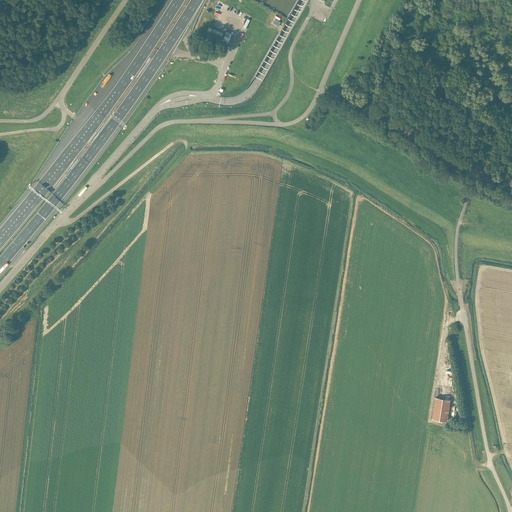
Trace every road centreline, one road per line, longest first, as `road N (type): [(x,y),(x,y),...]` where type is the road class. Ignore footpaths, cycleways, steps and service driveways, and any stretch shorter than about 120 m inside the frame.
road 1 (track): [(184,141),(261,141),(356,179),(439,233),(458,288)]
road 2 (residential): [(510,511),(486,448),(456,277),(456,232),(470,187)]
road 3 (motorway): [(0,264),(116,119),(196,0)]
road 4 (motorway): [(178,0),(89,130),(0,238)]
road 5 (unclassified): [(0,287),(158,108)]
road 6 (track): [(56,222),(76,218),(170,143),(184,141),(185,150)]
road 7 (unknown): [(169,0),(78,121)]
road 8 (unclassified): [(209,98),(231,102),(247,93),(302,0)]
